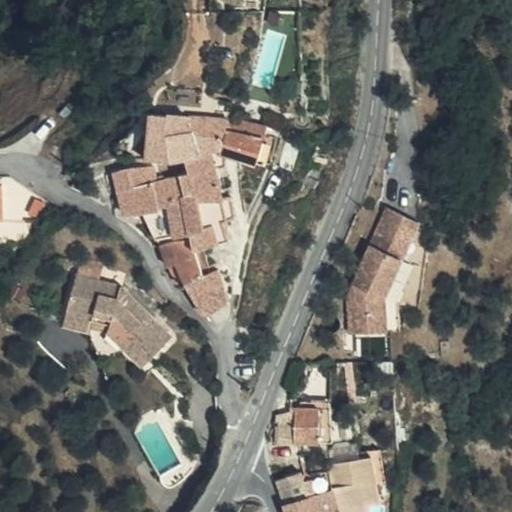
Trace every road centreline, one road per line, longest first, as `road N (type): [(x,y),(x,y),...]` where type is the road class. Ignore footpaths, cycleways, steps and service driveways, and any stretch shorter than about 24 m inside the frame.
road 1 (tertiary): [(384,0),(359,160),(253,433)]
road 2 (residential): [(253,433),(241,425),(206,335),(142,247),(66,192),(0,165)]
